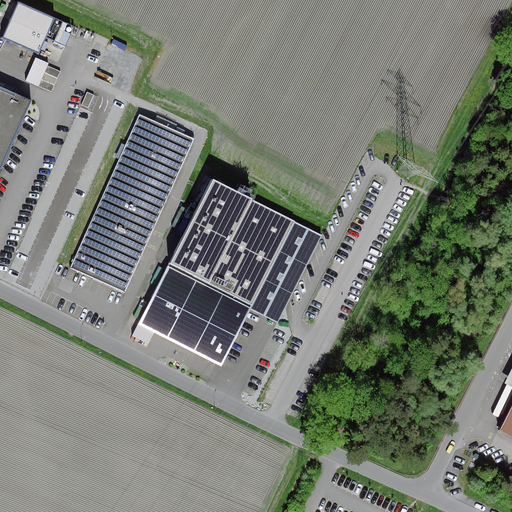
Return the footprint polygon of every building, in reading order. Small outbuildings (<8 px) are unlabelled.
[(57,16),(21,1),(6,37),(42,52),(57,16)] [(79,28),(65,21),(56,37),(70,45),(79,28)] [(53,62),(40,57),(31,80),(44,85),(53,62)] [(0,173),(34,100),(0,84),(0,173)] [(194,139),(139,114),(70,268),(125,293),(194,139)] [(218,179),(136,336),(154,345),(161,332),(222,366),(249,309),(277,323),(327,235),(218,179)] [(511,367),(506,380),(511,383),(511,395),(499,422),(511,428),(511,367)] [(424,511),(404,501),(398,511),(424,511)]
